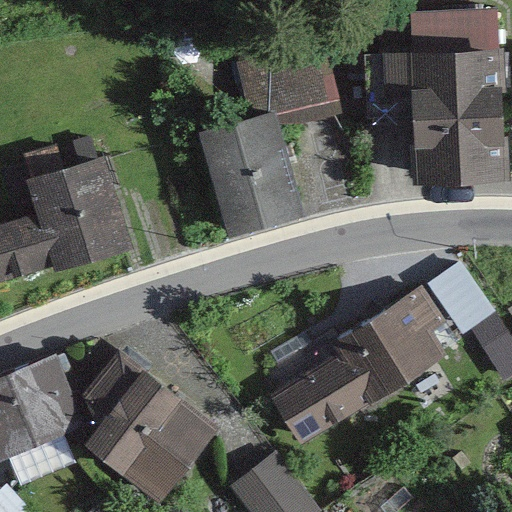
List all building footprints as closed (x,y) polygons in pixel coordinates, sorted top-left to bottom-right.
[(249,49),(258,102),(348,87),(339,33),(249,49)] [(501,45),(383,50),(385,98),(407,97),(411,180),(506,176),(501,45)] [(270,116),(190,138),(219,239),(299,217),(270,116)] [(37,217),(0,228),(0,286),(134,252),(107,160),(57,172),(53,154),(3,175),(8,194),(32,192),(37,217)] [(511,350),(458,264),(429,282),(491,382),(511,369),(511,350)] [(415,291),(259,389),(304,459),(451,367),(426,345),(443,334),(415,291)] [(63,341),(0,369),(0,450),(1,452),(73,420),(164,486),(212,420),(122,354),(89,399),(63,341)] [(313,511),(265,437),(203,481),(228,511),(313,511)] [(34,511),(6,482),(0,488),(0,511),(34,511)]
